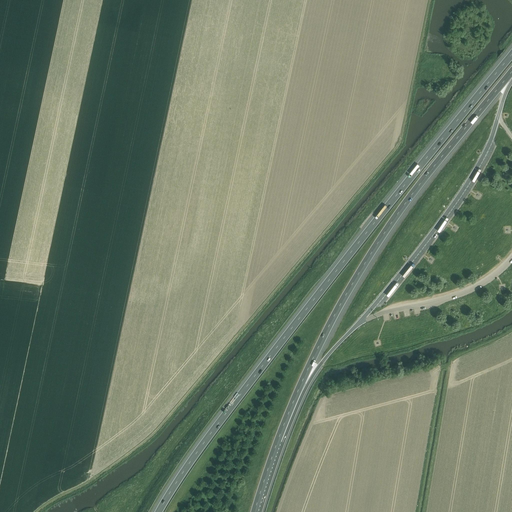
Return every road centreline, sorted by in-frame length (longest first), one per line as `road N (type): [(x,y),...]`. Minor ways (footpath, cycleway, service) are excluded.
road 1 (motorway): [(511,54),(276,347),(158,511)]
road 2 (motorway): [(277,441),(371,252),(510,73)]
road 3 (track): [(40,511),(148,438),(237,334)]
road 4 (track): [(424,511),(450,362),(511,330)]
road 5 (motorway): [(277,441),(316,369),(357,324)]
